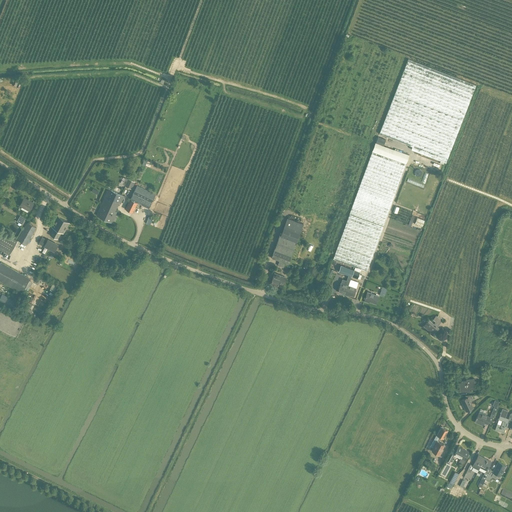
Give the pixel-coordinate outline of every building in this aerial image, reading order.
[(446,162),(476,85),(408,59),(380,135),(412,147),(411,150),(446,162)] [(359,189),(334,259),(338,260),(359,268),(367,271),(373,253),(409,156),(384,147),(386,140),(378,138),(376,144),(359,189)] [(131,189),(135,182),(128,179),(125,186),(131,189)] [(148,208),(155,195),(137,186),(126,209),(133,212),(137,203),(148,208)] [(108,189),(103,202),(108,204),(110,199),(118,203),(122,195),(108,189)] [(30,210),(34,203),(24,198),(20,205),(30,210)] [(108,204),(103,202),(97,215),(110,221),(118,203),(110,199),(108,204)] [(61,233),(63,234),(69,223),(58,216),(52,226),(54,227),(50,234),(58,239),(61,233)] [(415,223),(423,226),(425,219),(417,217),(415,223)] [(287,218),(281,236),(280,236),(271,258),(279,261),(277,265),(284,267),(285,263),(288,264),(303,224),(287,218)] [(28,223),(18,240),(15,246),(18,247),(21,242),(26,245),(36,228),(28,223)] [(0,248),(10,254),(18,240),(0,230),(0,248)] [(54,252),(58,245),(47,240),(42,237),(39,243),(54,252)] [(0,280),(22,293),(30,279),(1,263),(0,263),(0,280)] [(80,274),(84,267),(79,265),(75,272),(80,274)] [(352,276),(354,270),(342,265),(340,272),(352,276)] [(354,270),(352,276),(357,278),(360,272),(354,270)] [(283,281),(284,277),(274,273),(270,284),(277,286),(278,284),(283,286),(284,281),(283,281)] [(341,283),(338,290),(343,292),(343,293),(344,294),(345,292),(346,291),(345,291),(345,290),(347,290),(350,279),(348,278),(347,280),(342,279),(341,283)] [(358,282),(350,279),(347,290),(345,290),(345,291),(346,291),(345,292),(344,294),(348,295),(348,294),(353,296),(358,282)] [(376,304),(378,296),(367,292),(364,301),(369,302),(369,301),(376,304)] [(2,294),(0,297),(0,303),(12,311),(17,302),(2,294)] [(437,326),(441,321),(436,317),(433,320),(435,321),(434,324),(429,320),(424,326),(433,334),(438,328),(437,326)] [(469,390),(469,392),(475,392),(474,378),(469,378),(469,380),(462,380),(462,382),(459,382),(460,391),(469,390)] [(469,401),(473,399),(471,395),(465,395),(465,398),(461,400),(466,411),(473,408),(469,401)] [(504,433),(504,432),(509,419),(505,418),(508,411),(502,409),(499,420),(501,421),(500,424),(497,423),(495,430),(504,433)] [(479,413),(476,419),(475,422),(480,424),(481,422),(487,424),(490,417),(479,413)] [(433,440),(436,442),(432,451),(439,455),(444,445),(437,441),(440,436),(443,438),(448,430),(441,426),(433,440)] [(469,454),(468,453),(469,452),(458,447),(454,454),(465,460),(466,456),(467,457),(468,457),(469,454)] [(450,462),(454,455),(449,453),(446,460),(450,462)] [(474,464),(473,465),(470,464),(467,471),(470,472),(473,467),(479,470),(481,465),(480,465),(484,458),(478,455),(474,464)] [(483,484),(485,479),(488,473),(486,472),(487,470),(491,462),(484,458),(480,465),(481,465),(479,470),(485,472),(479,483),(483,484)] [(498,462),(493,472),(491,476),(495,478),(496,476),(498,477),(499,477),(500,476),(505,466),(498,462)]
